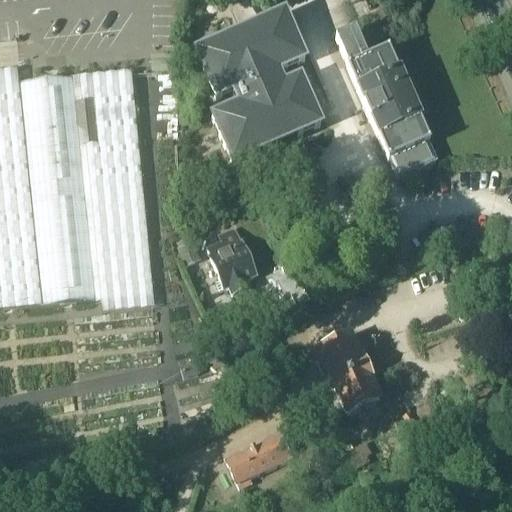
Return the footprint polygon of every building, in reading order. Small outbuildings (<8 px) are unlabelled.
[(219,45),(196,55),(216,102),(233,94),(239,108),(211,120),(232,167),(254,157),(253,154),(296,135),(297,138),(320,128),(300,82),(283,89),(277,75),(305,63),(284,17),(261,27),(263,30),(220,48),(219,45)] [(398,181),(436,164),(428,146),(430,146),(420,122),(421,122),(400,74),(399,75),(389,52),(368,61),(356,33),(336,42),(349,70),(348,70),(364,108),(363,109),(370,124),(371,124),(388,163),(390,163),(398,181)] [(130,75),(73,81),(17,87),(16,73),(0,74),(0,313),(100,304),(102,316),(153,311),(130,75)] [(220,239),(223,247),(208,254),(211,261),(210,261),(225,293),(229,291),(233,299),(248,292),(245,284),(255,280),(241,247),(240,248),(234,233),(220,239)] [(177,251),(184,269),(200,262),(192,245),(177,251)] [(360,362),(350,339),(318,353),(329,376),(328,377),(336,395),(337,394),(348,417),(379,403),(369,380),(370,379),(362,361),(360,362)] [(402,419),(408,427),(415,422),(409,414),(402,419)] [(280,440),(223,466),(234,491),(237,490),(239,494),(251,488),(249,483),(291,465),(280,440)]
